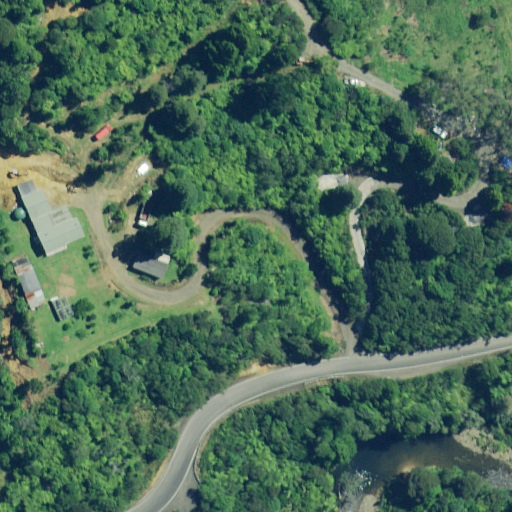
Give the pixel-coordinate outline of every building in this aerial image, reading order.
[(50,215),(34,179),(14,188),(44,255),(82,238),(68,207),(50,215)] [(137,203),(129,203),(129,227),(137,227),(137,203)] [(154,252),(140,246),(131,267),(161,279),(169,258),(154,252)] [(43,301),(30,267),(13,274),(26,308),(43,301)] [(73,316),(65,297),(50,303),(59,322),(73,316)]
